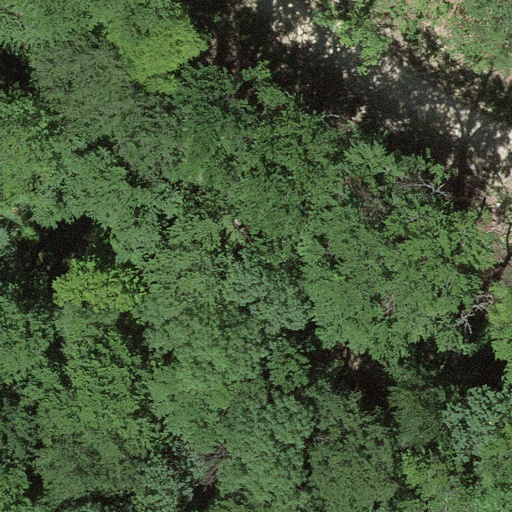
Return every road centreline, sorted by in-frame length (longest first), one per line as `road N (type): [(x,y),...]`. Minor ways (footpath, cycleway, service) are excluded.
road 1 (track): [(511,426),(319,282),(84,0)]
road 2 (track): [(297,0),(422,101),(511,149)]
